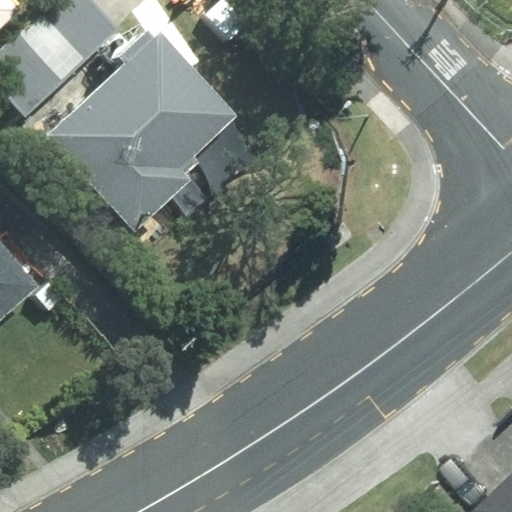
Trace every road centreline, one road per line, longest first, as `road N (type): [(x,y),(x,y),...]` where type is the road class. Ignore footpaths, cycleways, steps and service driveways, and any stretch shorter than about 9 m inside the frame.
road 1 (secondary): [(511,252),(253,444),(134,511)]
road 2 (residential): [(364,0),(511,159)]
